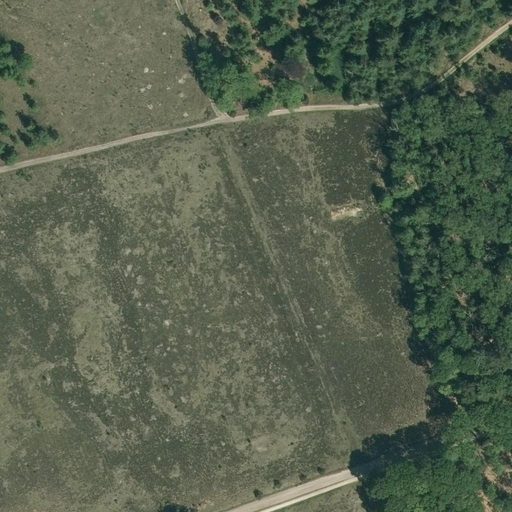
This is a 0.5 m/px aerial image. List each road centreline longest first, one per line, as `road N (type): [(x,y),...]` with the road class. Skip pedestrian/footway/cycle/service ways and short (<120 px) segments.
road 1 (track): [(0,170),(221,120),(400,100),(422,92),(511,20)]
road 2 (track): [(241,511),(511,417)]
road 3 (track): [(175,0),(221,120)]
